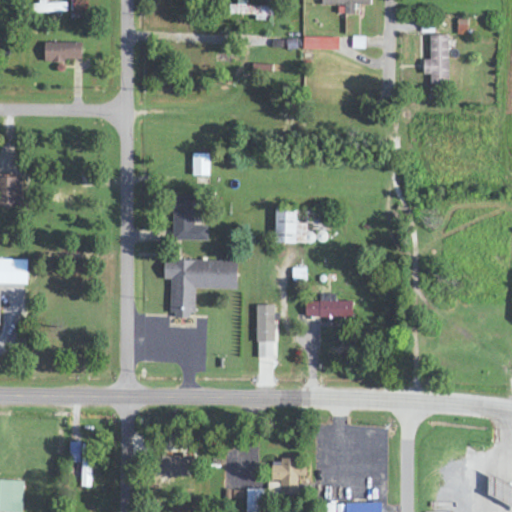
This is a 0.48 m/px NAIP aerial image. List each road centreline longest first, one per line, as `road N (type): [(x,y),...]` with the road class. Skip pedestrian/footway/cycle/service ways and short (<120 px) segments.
road 1 (residential): [(125,511),(127,0)]
road 2 (residential): [(127,35),(389,42),(391,97),(414,146),(511,185)]
road 3 (tertiary): [(408,400),(0,393)]
road 4 (residential): [(419,149),(415,0)]
road 5 (residential): [(126,107),(0,107)]
